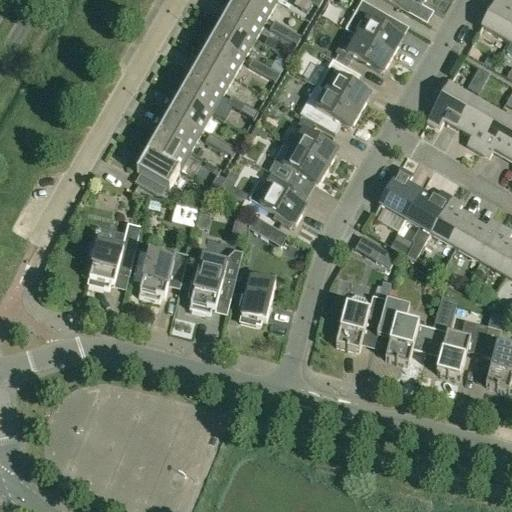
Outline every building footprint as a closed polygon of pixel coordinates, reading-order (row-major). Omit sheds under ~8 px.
[(265,24),(276,5),(266,0),(237,0),(234,6),(265,24)] [(319,0),(305,0),(305,2),(318,10),(323,2),(319,0)] [(426,0),(378,0),(399,12),(406,0),(421,9),(426,0)] [(508,45),(511,37),(511,10),(510,9),(511,4),(511,0),(499,0),(482,31),(508,45)] [(402,42),(388,34),(395,23),(362,4),(345,33),(357,40),(357,39),(392,60),(402,42)] [(255,43),(265,24),(234,6),(223,25),(255,43)] [(283,40),(288,32),(274,24),(270,32),(283,40)] [(244,62),(255,43),(223,25),(212,44),(244,62)] [(288,32),(283,40),(297,48),(301,40),(288,32)] [(382,77),(392,60),(357,39),(357,40),(347,57),(382,77)] [(233,80),(244,62),(212,44),(202,62),(233,80)] [(337,55),(333,63),(345,70),(350,63),(337,55)] [(484,67),(492,72),(497,63),(489,59),(484,67)] [(222,99),(233,80),(202,62),(191,81),(222,99)] [(262,77),(266,69),(253,62),(248,69),(262,77)] [(333,63),(317,91),(325,96),(360,116),(370,99),(355,90),(360,81),(363,82),(364,81),(345,70),(333,63)] [(266,69),(262,77),(275,85),(280,77),(266,69)] [(486,83),(489,77),(479,71),(476,77),(486,83)] [(212,118),(222,99),(191,81),(180,100),(212,118)] [(458,132),(474,104),(449,89),(427,126),(439,132),(443,124),(458,132)] [(350,133),(360,116),(325,96),(317,91),(315,90),(299,118),(302,119),(314,126),(333,137),(339,127),(350,133)] [(240,115),(245,107),(231,99),(227,107),(240,115)] [(201,137),(212,118),(180,100),(169,119),(201,137)] [(478,155),(499,118),(474,104),(458,132),(472,140),(467,148),(478,155)] [(245,107),(240,115),(254,123),(258,115),(245,107)] [(508,161),(511,153),(511,125),(499,118),(478,155),(489,161),(493,152),(508,161)] [(190,155),(201,137),(169,119),(159,137),(190,155)] [(309,134),(314,126),(302,119),(297,127),(309,134)] [(292,152),(328,172),(338,155),(302,134),(292,152)] [(180,174),(190,155),(159,137),(155,144),(151,142),(144,155),(148,157),(148,156),(180,174)] [(219,152),(223,144),(210,137),(205,144),(219,152)] [(223,144),(219,152),(232,160),(237,152),(223,144)] [(292,152),(284,147),(275,164),(277,165),(270,176),(294,190),(300,179),(318,189),(328,172),(292,152)] [(168,193),(180,174),(148,156),(148,157),(137,175),(139,177),(134,185),(155,198),(162,199),(163,198),(160,197),(163,191),(168,193)] [(405,223),(422,195),(407,186),(412,178),(401,172),(380,209),(405,223)] [(288,201),(294,190),(270,176),(264,188),(259,185),(249,202),(277,218),(274,221),(290,230),(292,227),(295,229),(306,211),(288,201)] [(209,191),(217,196),(225,182),(217,178),(209,191)] [(208,211),(217,196),(209,191),(200,207),(208,211)] [(415,264),(430,238),(452,201),(441,195),(436,203),(422,195),(405,223),(420,232),(413,244),(415,248),(408,260),(415,264)] [(455,252),(472,223),(457,215),(462,207),(452,201),(430,238),(455,252)] [(202,214),(200,213),(198,219),(196,229),(207,232),(210,216),(202,214)] [(249,233),(254,235),(261,224),(252,219),(249,233)] [(480,266),(501,229),(491,223),(486,232),(472,223),(455,252),(480,266)] [(288,239),(261,224),(254,235),(281,251),(288,239)] [(88,288),(109,293),(110,288),(114,289),(118,274),(130,277),(141,231),(128,227),(125,238),(98,231),(97,234),(96,234),(93,246),(90,245),(87,260),(89,261),(86,273),(91,274),(88,288)] [(505,281),(511,268),(511,246),(507,244),(511,235),(501,229),(480,266),(505,281)] [(382,252),(375,264),(389,273),(397,260),(382,252)] [(204,255),(200,270),(196,287),(190,286),(187,298),(193,299),(188,319),(209,324),(212,313),(216,314),(219,299),(231,302),(243,256),(235,254),(227,262),(226,265),(216,263),(217,258),(204,255)] [(173,264),(149,258),(140,255),(132,284),(142,287),(139,300),(160,306),(161,300),(165,301),(168,286),(181,289),(188,259),(175,256),(173,264)] [(243,312),(240,325),(261,331),(262,325),(266,327),(275,289),(250,283),(246,300),(241,298),(238,311),(243,312)] [(391,287),(382,285),(378,301),(386,303),(391,287)] [(369,315),(364,314),(367,305),(365,302),(355,299),(351,301),(349,310),(346,309),(343,321),(340,320),(336,336),(339,337),(336,350),(359,356),(366,329),(379,332),(387,304),(373,300),(369,315)] [(433,332),(450,336),(457,307),(441,302),(433,332)] [(426,358),(433,332),(405,325),(409,310),(387,304),(379,332),(392,335),(385,363),(408,369),(412,354),(426,358)] [(492,312),(487,330),(502,334),(506,316),(492,312)] [(480,359),(487,331),(464,324),(460,340),(433,332),(426,358),(440,361),(436,376),(460,383),(467,355),(480,359)] [(511,344),(500,341),(501,334),(487,331),(480,359),(493,362),(485,389),(509,396),(510,392),(511,392),(511,344)]
